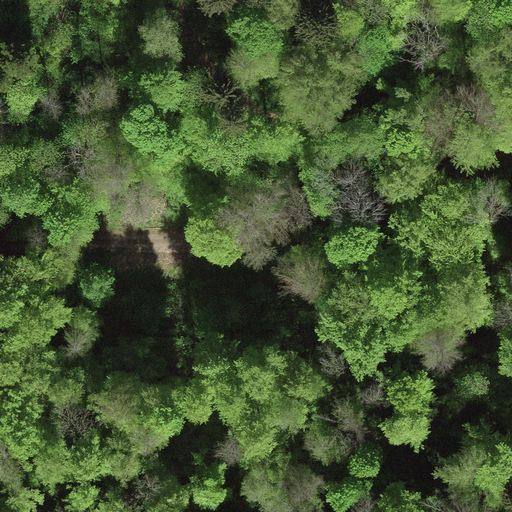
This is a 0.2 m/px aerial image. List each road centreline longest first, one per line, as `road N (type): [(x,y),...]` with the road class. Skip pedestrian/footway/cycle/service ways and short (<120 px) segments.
road 1 (track): [(511,53),(296,117),(87,77),(0,108)]
road 2 (track): [(511,149),(331,208),(203,239),(0,254)]
